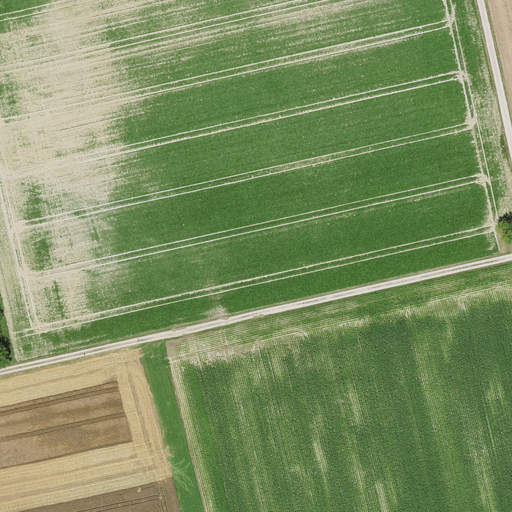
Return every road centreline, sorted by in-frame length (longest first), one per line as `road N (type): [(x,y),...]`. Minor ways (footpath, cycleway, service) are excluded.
road 1 (track): [(0,371),(511,256)]
road 2 (track): [(511,142),(480,0)]
